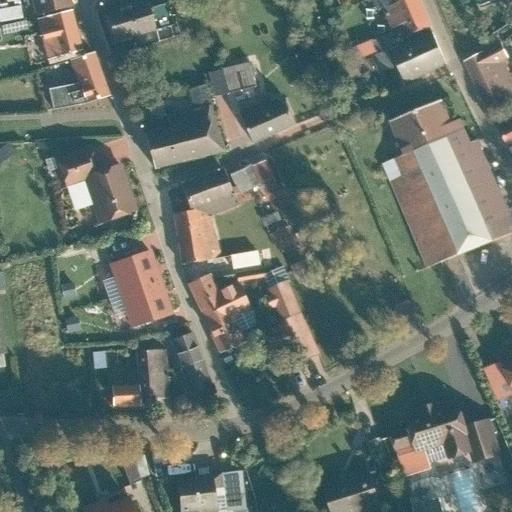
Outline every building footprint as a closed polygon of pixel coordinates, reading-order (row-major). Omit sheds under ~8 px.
[(69,0),(28,0),(32,15),(71,6),(69,0)] [(149,9),(145,0),(143,0),(109,12),(120,43),(171,25),(163,3),(149,9)] [(429,26),(416,0),(391,0),(394,6),(382,12),(390,30),(397,27),(403,39),(429,26)] [(3,5),(6,20),(28,15),(25,1),(3,5)] [(45,60),(80,52),(71,13),(37,20),(42,43),(45,60)] [(445,63),(433,32),(387,51),(400,82),(445,63)] [(42,43),(20,48),(23,64),(45,60),(42,43)] [(511,61),(511,45),(511,43),(472,59),(493,108),(511,99),(511,70),(509,63),(511,61)] [(103,96),(88,52),(65,59),(69,72),(39,82),(50,113),(103,96)] [(252,88),(246,66),(222,73),(227,95),(252,88)] [(222,73),(207,77),(212,98),(227,95),(222,73)] [(279,95),(238,115),(252,145),(293,126),(279,95)] [(420,274),(511,238),(511,215),(481,136),(466,142),(456,116),(441,122),(434,103),(383,123),(396,156),(377,164),(420,274)] [(222,153),(214,106),(160,116),(163,131),(148,134),(154,165),(222,153)] [(511,117),(499,124),(511,149),(511,117)] [(90,150),(60,161),(68,185),(86,178),(102,222),(136,210),(119,164),(98,172),(90,150)] [(220,171),(182,185),(191,211),(196,209),(199,221),(211,217),(240,207),(235,194),(230,196),(220,171)] [(313,230),(332,224),(325,203),(306,209),(313,230)] [(191,211),(175,214),(182,264),(222,258),(211,217),(199,221),(196,209),(191,211)] [(276,233),(285,251),(304,241),(295,224),(276,233)] [(129,245),(113,251),(116,261),(133,255),(129,245)] [(159,282),(147,251),(111,264),(122,296),(159,282)] [(1,259),(0,259),(0,287),(9,287),(9,270),(2,270),(1,259)] [(210,274),(188,285),(221,351),(247,339),(241,328),(238,329),(232,318),(249,310),(235,281),(218,289),(210,274)] [(281,342),(310,336),(300,280),(273,285),(277,306),(283,304),(286,322),(277,324),(281,342)] [(170,314),(159,282),(122,296),(133,327),(170,314)] [(210,386),(191,335),(166,344),(186,396),(210,386)] [(170,354),(136,355),(136,385),(112,386),(113,407),(143,407),(143,396),(171,395),(170,354)] [(511,355),(488,365),(502,398),(511,394),(511,355)] [(461,428),(455,406),(439,410),(437,401),(412,407),(415,417),(402,421),(406,439),(398,441),(405,471),(468,455),(461,428)] [(495,462),(486,422),(461,428),(468,455),(470,467),(495,462)] [(126,461),(134,481),(155,473),(147,453),(126,461)] [(381,511),(374,477),(323,488),(328,511),(381,511)] [(216,511),(214,479),(171,483),(173,511),(216,511)] [(127,511),(124,503),(103,511),(99,511),(94,500),(69,511),(127,511)]
